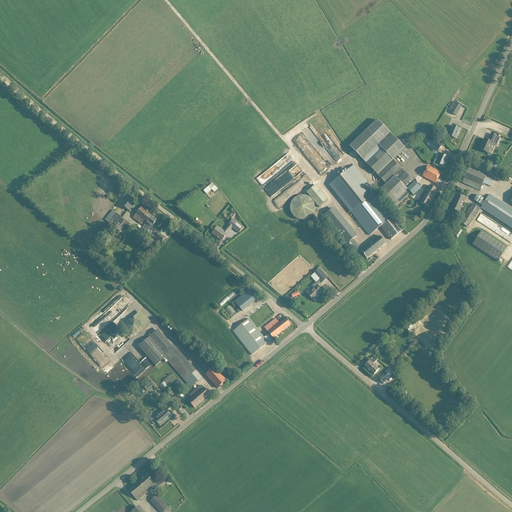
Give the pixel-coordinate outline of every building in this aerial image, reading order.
[(457,116),(462,107),(453,102),(448,110),(450,111),(450,112),(457,116)] [(350,147),(366,164),(378,175),(386,184),(378,192),(394,209),(413,191),(415,194),(417,192),(421,189),(408,175),(393,160),(406,149),(377,120),(350,147)] [(456,139),(458,135),(459,133),(460,129),(453,126),(448,136),(456,139)] [(480,150),(485,152),(488,153),(492,144),(492,143),(497,145),(500,138),(492,134),(488,141),(484,139),(483,143),(480,150)] [(435,137),(430,141),(438,150),(443,145),(435,137)] [(436,160),(434,165),(441,168),(442,166),(443,166),(448,157),(443,155),(441,154),(438,161),(436,160)] [(286,159),(258,179),(265,189),(273,183),(280,193),(290,186),(286,181),(301,171),(296,163),(291,166),(286,159)] [(354,165),(329,186),(351,214),(352,213),(362,225),(359,227),(361,229),(363,227),(370,235),(381,227),(391,240),(404,230),(393,217),(392,217),(374,195),(377,193),(354,165)] [(422,176),(435,184),(441,173),(428,166),(422,176)] [(462,183),(469,186),(480,191),(483,183),(491,187),(495,180),(487,176),(488,174),(478,170),(469,166),(462,183)] [(212,183),(204,190),(207,194),(212,189),(214,192),(218,189),(212,183)] [(328,200),(316,185),(307,193),(319,208),(328,200)] [(424,196),(421,202),(423,204),(428,206),(437,190),(430,186),(426,193),(423,191),(421,194),(424,196)] [(273,198),(279,194),(274,187),(268,191),(273,198)] [(459,213),(466,198),(458,194),(451,209),(459,213)] [(484,210),(511,228),(511,208),(490,194),(486,200),(478,195),(474,200),(482,206),(481,208),(484,210)] [(305,220),(307,220),(309,218),(311,217),(313,215),(314,213),(315,211),(315,209),(315,207),(315,205),(314,203),(313,201),(311,199),(309,197),(307,196),(304,196),(302,195),(300,196),(298,197),(296,198),(294,199),(293,200),(292,202),(291,204),(290,207),(290,209),(291,212),(292,214),(293,216),(295,218),(296,219),(298,220),(300,220),(302,220),(305,220)] [(131,212),(134,208),(137,204),(128,197),(122,205),(131,212)] [(480,209),(473,203),(460,222),(468,227),(479,211),(480,209)] [(144,221),(146,223),(152,216),(142,208),(138,212),(134,218),(141,224),(144,221)] [(322,217),(345,246),(357,237),(333,208),(322,217)] [(117,214),(112,210),(105,220),(114,227),(117,224),(122,218),(117,214)] [(483,214),(478,222),(492,230),(497,222),(483,214)] [(146,223),(142,228),(154,237),(155,237),(158,232),(152,227),(154,224),(157,221),(152,216),(146,223)] [(120,232),(123,228),(127,222),(122,218),(117,224),(114,227),(120,232)] [(218,227),(216,229),(213,232),(216,234),(217,235),(216,236),(217,238),(218,239),(218,238),(221,241),(224,238),(225,238),(225,237),(227,234),(232,228),(235,230),(239,233),(244,228),(233,219),(232,221),(229,225),(225,230),(224,231),(218,227)] [(318,236),(322,232),(316,226),(312,229),(318,236)] [(461,229),(456,236),(460,239),(465,232),(461,229)] [(507,248),(482,231),(473,245),(498,262),(507,248)] [(162,243),(165,238),(158,232),(155,237),(162,243)] [(367,259),(386,244),(380,236),(361,251),(367,259)] [(345,246),(351,253),(357,249),(358,248),(352,240),(345,246)] [(154,250),(150,246),(145,252),(148,255),(154,250)] [(328,278),(325,274),(320,269),(316,272),(313,274),(319,281),(312,286),(314,288),(308,294),(313,300),(323,291),(318,286),(321,283),(328,278)] [(250,289),(234,302),(237,305),(241,309),(242,311),(258,298),(250,289)] [(227,299),(221,305),(223,308),(230,302),(227,299)] [(110,302),(88,324),(92,328),(94,326),(114,307),(110,302)] [(270,309),(253,321),(259,328),(275,316),(270,309)] [(133,318),(134,318),(128,320),(125,325),(127,332),(132,335),(138,333),(140,330),(141,330),(151,322),(141,311),(133,318)] [(210,328),(211,328),(212,327),(213,326),(214,326),(215,325),(215,324),(216,322),(216,321),(216,320),(216,318),(216,317),(216,316),(215,315),(215,314),(214,313),(212,312),(211,311),(210,311),(209,311),(207,311),(206,311),(205,312),(203,312),(202,313),(201,314),(201,315),(200,316),(200,317),(199,318),(199,320),(199,321),(200,322),(200,324),(201,325),(202,326),(203,327),(204,327),(205,328),(207,328),(208,328),(209,328),(210,328)] [(409,331),(420,320),(416,316),(405,327),(409,331)] [(276,319),(272,322),(264,328),(269,334),(264,338),(249,319),(233,331),(249,351),(252,355),(268,343),(273,339),(291,325),(286,318),(279,324),(276,319)] [(110,328),(110,331),(123,331),(123,323),(115,323),(115,328),(110,328)] [(185,381),(187,379),(193,386),(202,378),(195,370),(193,371),(157,330),(146,340),(139,347),(156,366),(165,358),(185,381)] [(206,375),(214,385),(218,388),(226,381),(223,377),(214,367),(205,356),(203,357),(196,348),(193,351),(180,335),(176,330),(175,331),(171,334),(189,354),(190,353),(191,355),(207,373),(206,375)] [(119,335),(108,345),(113,350),(123,340),(119,335)] [(378,344),(372,350),(375,353),(379,349),(381,347),(378,344)] [(242,362),(249,356),(238,345),(232,351),(242,362)] [(227,355),(222,359),(234,373),(239,368),(227,355)] [(373,358),(368,363),(364,367),(374,375),(377,372),(380,369),(374,364),(377,360),(374,357),(373,358)] [(139,378),(147,371),(138,362),(131,369),(139,378)] [(383,384),(387,380),(390,377),(394,372),(389,368),(385,372),(378,379),(383,384)] [(143,381),(145,383),(143,385),(146,389),(147,390),(153,385),(148,377),(143,381)] [(210,395),(207,391),(202,385),(193,393),(196,395),(189,401),(195,408),(210,395)] [(171,401),(176,406),(179,410),(184,405),(181,402),(176,397),(171,401)] [(158,412),(149,420),(154,425),(157,422),(160,426),(166,422),(173,416),(169,413),(166,409),(160,415),(158,412)] [(138,501),(141,498),(148,492),(146,490),(149,487),(151,490),(154,488),(155,489),(158,488),(147,475),(129,491),(132,494),(138,501)] [(150,501),(160,511),(163,511),(169,507),(157,494),(150,501)]
